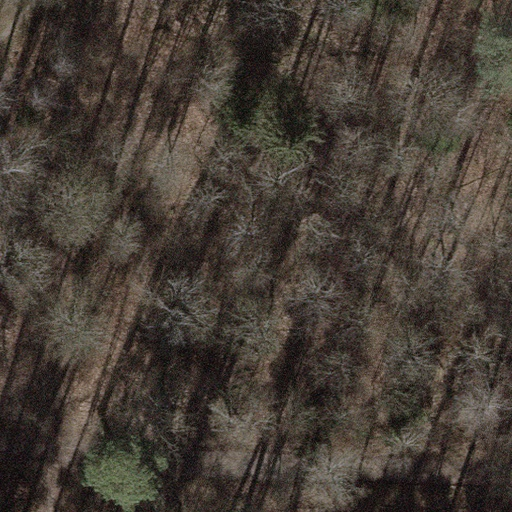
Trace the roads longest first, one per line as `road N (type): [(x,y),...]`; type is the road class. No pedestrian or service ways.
road 1 (track): [(65,511),(70,120),(85,0)]
road 2 (track): [(0,444),(511,470)]
